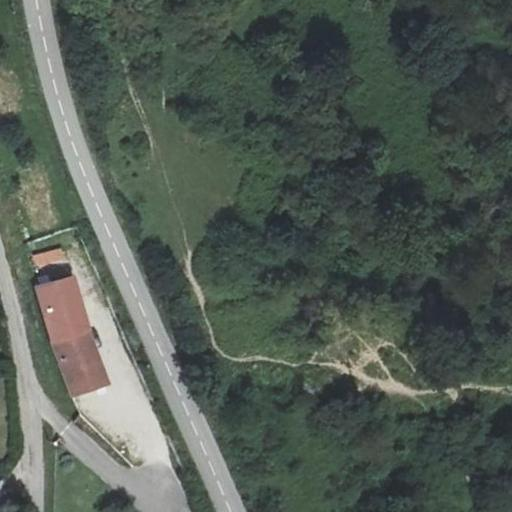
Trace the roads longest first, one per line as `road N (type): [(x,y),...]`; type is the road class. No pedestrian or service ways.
road 1 (tertiary): [(231,511),(77,157),(36,0)]
road 2 (unclassified): [(36,511),(29,388),(0,260)]
